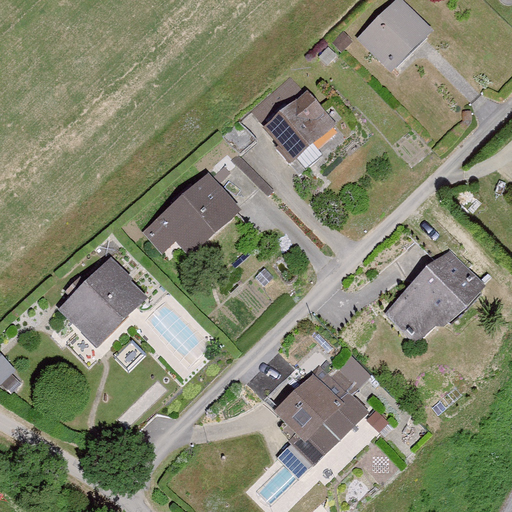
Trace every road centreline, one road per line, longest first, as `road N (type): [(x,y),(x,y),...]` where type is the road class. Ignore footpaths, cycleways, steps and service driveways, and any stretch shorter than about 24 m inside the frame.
road 1 (residential): [(121,500),(511,107)]
road 2 (residential): [(121,500),(0,422)]
